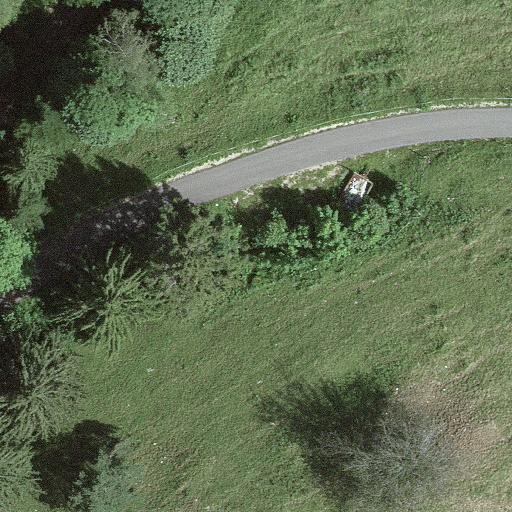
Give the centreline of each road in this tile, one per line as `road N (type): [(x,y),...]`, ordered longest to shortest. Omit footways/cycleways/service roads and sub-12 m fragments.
road 1 (track): [(0,289),(174,190),(261,156),(422,115),(511,117)]
road 2 (track): [(0,98),(73,0)]
